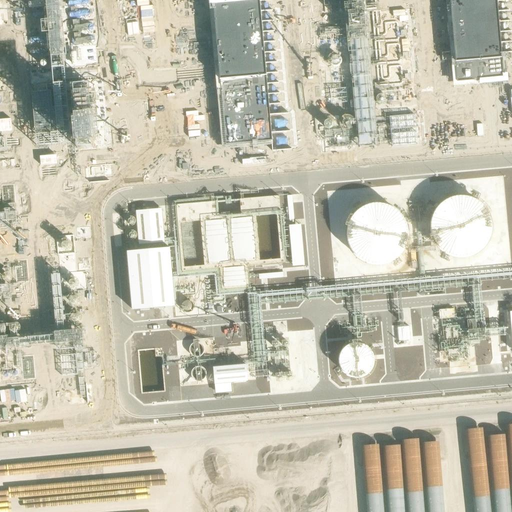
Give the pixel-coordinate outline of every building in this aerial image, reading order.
[(259,0),(253,0),(213,3),(226,145),(272,141),(259,0)] [(468,0),(447,0),(455,85),(475,83),(468,0)] [(498,0),(468,0),(475,83),(505,80),(498,0)] [(273,3),(261,4),(271,117),(283,116),(273,3)] [(283,116),(271,117),(275,154),(292,152),(289,116),(283,116)] [(436,204),(431,212),(429,222),(430,232),(435,241),(442,248),(451,253),(461,254),(470,252),(480,247),(486,239),(490,230),(491,219),(488,209),(482,201),(473,195),(463,192),(453,193),(443,197),(442,198),(436,204)] [(227,199),(175,203),(181,271),(284,262),(278,194),(227,199)] [(347,220),(345,230),(347,240),(352,250),(360,256),(370,260),(380,260),(390,257),(398,251),(404,243),(406,233),(406,223),(402,214),(396,207),(387,202),(378,200),(368,200),(359,204),(352,211),(347,220)] [(168,246),(125,250),(131,308),(173,305),(168,246)] [(347,342),(342,345),(339,350),(337,356),(338,362),(340,367),(345,371),(350,374),(356,375),(361,374),(366,371),(370,367),(372,362),(372,356),(371,351),(368,346),(364,342),(359,340),(353,340),(347,342)]
